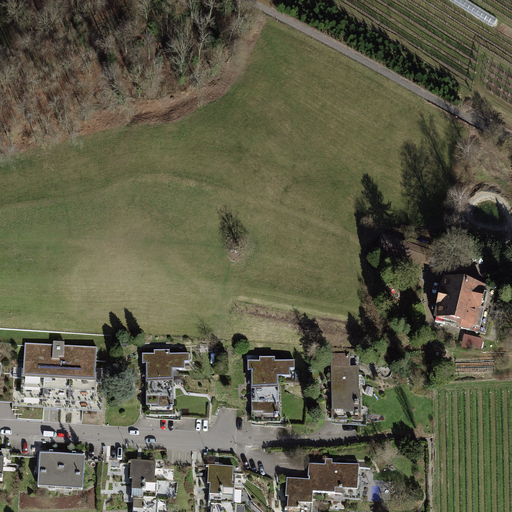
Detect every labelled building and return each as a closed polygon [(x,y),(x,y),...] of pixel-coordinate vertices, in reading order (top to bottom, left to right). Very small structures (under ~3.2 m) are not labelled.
[(480,89),(511,107),(511,73),(495,64),(480,89)] [(438,237),(422,231),(419,238),(436,244),(438,237)] [(433,253),(383,235),(378,251),(427,269),(433,253)] [(458,285),(441,281),(434,312),(438,312),(436,322),(445,324),(446,320),(458,323),(461,329),(486,334),(496,289),(459,280),(458,285)] [(471,344),(472,345),(474,337),(463,334),(460,345),(471,347),(471,344)] [(486,339),(474,337),(472,345),(484,347),(486,339)] [(25,344),(21,406),(93,411),(97,348),(64,346),(65,343),(54,342),(53,345),(25,344)] [(154,355),(143,355),(143,365),(147,365),(148,415),(173,418),(172,370),(185,370),(185,363),(189,363),(189,355),(170,355),(170,351),(154,351),(154,355)] [(257,362),(246,362),(246,371),(251,371),(251,422),(276,425),(276,377),(288,377),(288,369),(292,369),(292,362),(273,362),(273,358),(257,358),(257,362)] [(364,367),(339,367),(340,417),(364,417),(364,367)] [(86,457),(40,455),(38,489),(84,492),(86,457)] [(156,461),(131,460),(130,479),(133,479),(132,498),(134,498),(133,511),(157,511),(158,499),(156,499),(157,480),(155,480),(156,461)] [(234,466),(209,465),(208,484),(210,484),(209,503),(211,503),(210,511),(235,511),(236,505),(234,505),(235,485),(233,485),(234,466)] [(313,467),(313,483),(288,481),(289,511),(316,511),(316,493),(365,495),(365,469),(313,467)]
